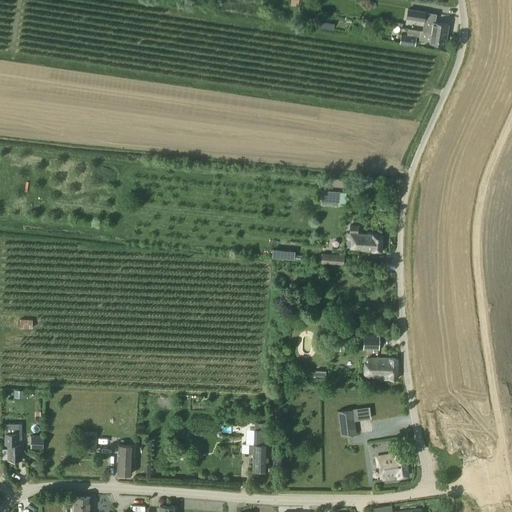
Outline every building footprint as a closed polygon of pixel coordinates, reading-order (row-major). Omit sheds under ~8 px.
[(426,11),(408,8),(406,18),(424,21),(426,11)] [(424,21),(423,31),(447,35),(449,25),(424,21)] [(423,31),(421,31),(419,39),(430,40),(429,43),(445,46),(447,35),(423,31)] [(417,36),(401,34),(400,43),(415,46),(417,36)] [(347,239),(347,247),(351,247),(351,248),(353,248),(354,249),(371,251),(381,251),(382,235),(358,234),(359,225),(350,225),(349,234),(347,234),(347,239)] [(321,262),(321,263),(343,264),(344,255),(322,253),(322,255),(318,255),(317,261),(321,262)] [(18,326),(34,327),(34,318),(19,317),(18,326)] [(365,335),(365,349),(378,349),(378,335),(365,335)] [(368,379),(398,379),(398,359),(368,359),(368,379)] [(352,407),(337,409),(340,437),(355,435),(352,407)] [(253,443),(253,469),(267,470),(268,444),(268,430),(254,429),(253,443)] [(32,436),(31,447),(43,448),(44,436),(32,436)] [(84,436),(84,450),(96,451),(97,437),(84,436)] [(12,444),(8,444),(8,459),(21,459),(21,444),(19,444),(19,439),(12,439),(12,444)] [(119,444),(118,473),(131,474),(133,445),(119,444)] [(410,477),(407,449),(393,451),(393,453),(375,455),(376,467),(378,466),(380,479),(382,478),(382,481),(395,479),(395,478),(397,478),(397,479),(410,477)] [(90,511),(90,497),(75,497),(74,511),(90,511)]
